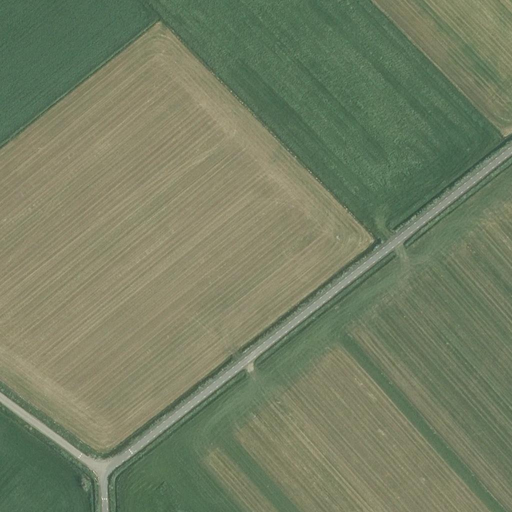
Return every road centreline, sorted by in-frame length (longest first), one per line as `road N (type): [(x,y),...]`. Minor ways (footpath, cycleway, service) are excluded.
road 1 (unclassified): [(104,474),(511,150)]
road 2 (unclassified): [(104,474),(0,398)]
